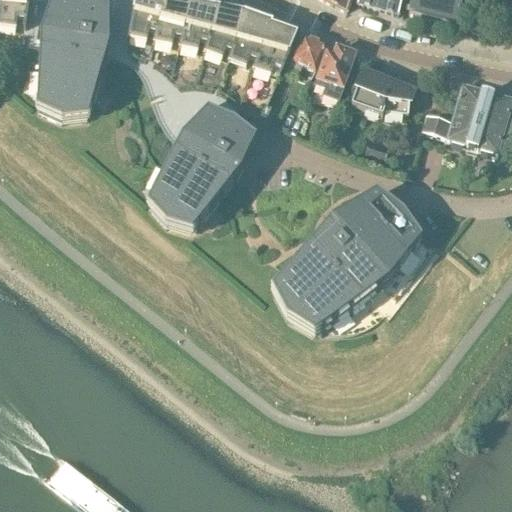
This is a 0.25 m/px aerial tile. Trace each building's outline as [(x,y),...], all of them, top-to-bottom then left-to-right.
[(0,0),(0,32),(15,34),(16,24),(24,24),(28,0),(0,0)] [(89,125),(105,62),(107,49),(108,8),(81,0),(62,0),(52,0),(40,37),(39,52),(36,118),(61,128),(89,125)] [(155,37),(165,0),(134,0),(127,42),(146,45),(148,36),(155,37)] [(180,42),(192,5),(170,0),(165,0),(155,37),(153,46),(171,50),(173,41),(180,42)] [(353,0),(315,0),(314,1),(345,17),(353,0)] [(359,0),(357,10),(362,11),(377,15),(381,0),(359,0)] [(381,0),(377,15),(397,21),(403,0),(381,0)] [(412,0),(408,19),(456,31),(463,0),(412,0)] [(207,48),(219,10),(192,5),(180,42),(178,52),(197,56),(199,46),(207,48)] [(230,57),(245,19),(236,16),(237,14),(219,10),(207,48),(204,57),(221,64),(224,54),(230,57)] [(256,64),(271,29),(245,19),(230,57),(228,65),(245,72),(248,62),(256,64)] [(282,74),(297,38),(271,29),(256,64),(252,74),(270,81),(274,71),(282,74)] [(301,71),(314,76),(325,51),(301,40),(287,72),(299,77),(301,71)] [(324,65),(314,91),(323,95),(324,95),(321,102),(337,107),(338,108),(353,66),(356,59),(354,58),(348,56),(343,55),(335,52),(333,57),(329,55),(325,64),(324,65)] [(385,86),(386,79),(365,77),(364,79),(362,78),(350,113),(381,124),(380,127),(397,133),(401,121),(407,122),(410,95),(385,86)] [(511,127),(506,126),(511,106),(511,105),(462,90),(445,147),(467,154),(468,157),(471,158),(473,156),(495,162),(499,151),(509,154),(511,143),(511,127)] [(181,142),(147,213),(166,233),(192,241),(241,178),(256,140),(235,122),(208,110),(181,142)] [(425,121),(420,139),(444,146),(449,129),(425,121)] [(387,176),(395,149),(388,152),(370,146),(363,165),(383,171),(387,176)] [(331,229),(276,294),(272,300),(286,329),(314,346),(388,287),(422,243),(403,217),(377,197),(331,229)]
